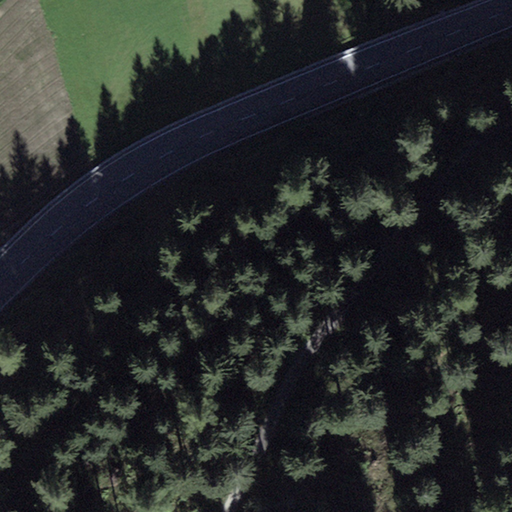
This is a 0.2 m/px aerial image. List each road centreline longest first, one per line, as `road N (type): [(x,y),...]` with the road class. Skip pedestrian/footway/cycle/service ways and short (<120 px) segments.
road 1 (primary): [(0,288),(79,214),(170,155),(511,8)]
road 2 (track): [(511,127),(472,151),(306,344),(230,511)]
